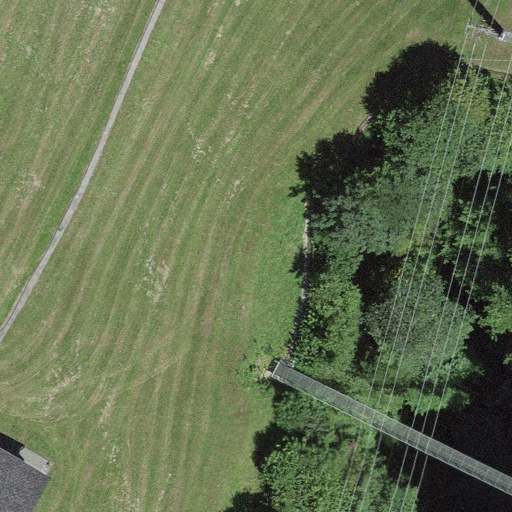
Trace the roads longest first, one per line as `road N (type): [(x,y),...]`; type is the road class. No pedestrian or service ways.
road 1 (motorway): [(511,267),(0,18)]
road 2 (motorway): [(0,358),(316,511)]
